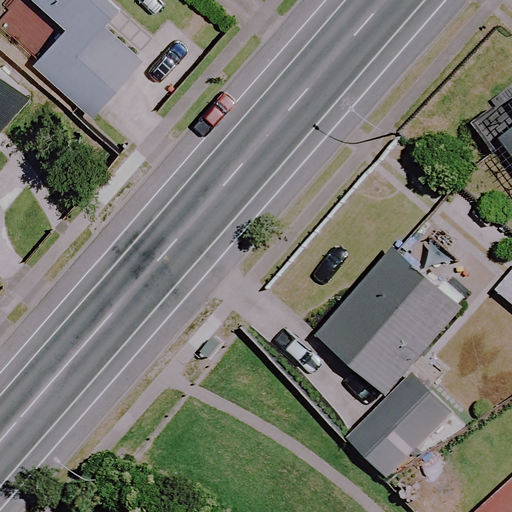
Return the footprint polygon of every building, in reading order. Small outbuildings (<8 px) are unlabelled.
[(31,0),(63,28),(31,63),(90,116),(138,62),(99,27),(118,5),(112,0),(31,0)] [(0,133),(31,99),(0,70),(0,133)] [(511,111),(489,129),(511,157),(511,111)] [(462,313),(393,251),(318,336),(387,398),(462,313)] [(511,275),(495,293),(511,309),(511,275)] [(511,511),(511,486),(485,511),(511,511)]
